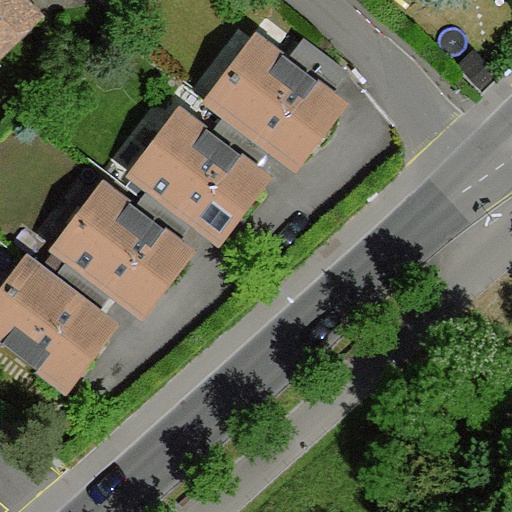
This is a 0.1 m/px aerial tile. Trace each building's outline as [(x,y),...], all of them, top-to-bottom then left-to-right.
[(0,0),(0,58),(41,19),(22,0),(0,0)] [(259,42),(212,102),(297,166),(343,106),(332,97),(259,42)] [(182,116),(137,175),(221,240),(266,180),(196,127),(182,116)] [(106,190),(60,250),(144,314),(190,254),(119,200),(106,190)] [(43,275),(29,265),(0,301),(0,335),(67,388),(73,380),(114,328),(43,275)]
